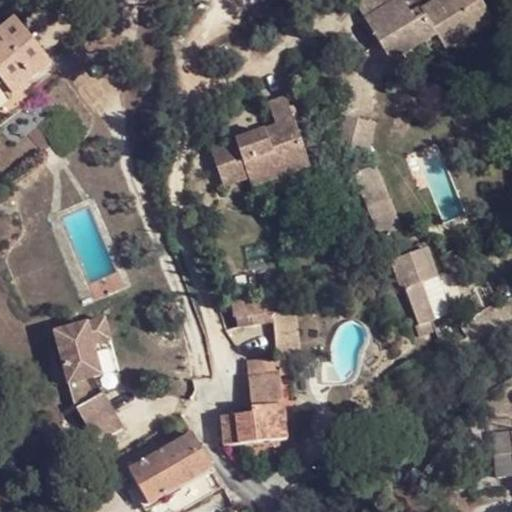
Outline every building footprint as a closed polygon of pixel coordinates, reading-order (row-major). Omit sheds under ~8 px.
[(397,0),(353,0),(349,2),(383,59),(431,31),(440,46),(488,18),(476,0),(467,0),(451,10),(445,0),(421,0),(414,4),(412,2),(403,8),(397,0)] [(12,95),(24,85),(48,63),(11,19),(0,28),(0,86),(3,84),(12,95)] [(0,124),(34,97),(24,85),(12,95),(3,84),(0,86),(0,124)] [(286,147),(302,142),(287,97),(269,102),(276,125),(210,147),(222,184),(248,176),(251,185),(294,171),(286,147)] [(348,173),(380,165),(373,137),(338,146),(348,173)] [(302,142),(286,147),(294,171),(309,166),(302,142)] [(363,195),(399,289),(400,290),(419,283),(379,180),(363,195)] [(419,283),(400,290),(416,325),(434,319),(419,283)] [(291,314),(286,315),(272,320),(278,365),(281,386),(290,384),(288,361),(296,360),(291,314)] [(221,415),(222,418),(226,449),(287,442),(281,386),(278,365),(250,370),(254,414),(221,415)] [(94,445),(122,428),(101,393),(75,408),(94,445)] [(147,506),(211,469),(193,435),(129,471),(147,506)]
